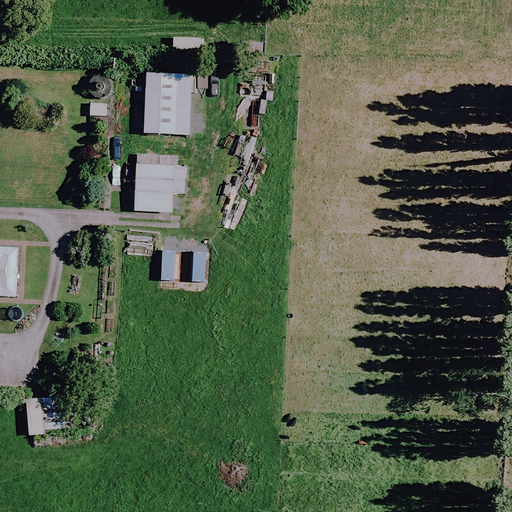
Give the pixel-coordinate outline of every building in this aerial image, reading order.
[(204,40),(174,38),(173,54),(203,56),(204,40)] [(193,138),(195,77),(148,75),(147,136),(193,138)] [(263,101),(242,100),(240,130),(261,131),(263,101)] [(110,104),(88,103),(88,121),(109,121),(110,104)] [(259,141),(240,135),(231,161),(250,168),(259,141)] [(188,170),(131,166),(130,180),(139,181),(137,213),(173,215),(175,196),(186,196),(188,170)] [(21,250),(0,249),(0,298),(18,299),(21,250)] [(64,436),(62,399),(29,400),(31,438),(64,436)]
